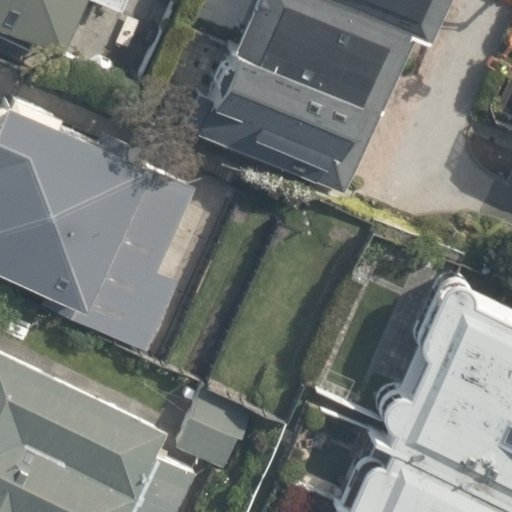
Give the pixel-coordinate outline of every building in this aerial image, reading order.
[(0,0),(0,9),(61,34),(74,0),(98,0),(116,7),(118,0),(0,0)] [(408,34),(332,0),(244,0),(192,116),(340,183),(408,34)] [(332,0),(408,34),(417,38),(433,0),(332,0)] [(511,42),(475,125),(511,141),(511,42)] [(210,176),(1,73),(0,74),(0,252),(152,327),(181,268),(168,262),(210,176)] [(511,290),(447,263),(387,399),(511,453),(511,290)] [(156,417),(0,339),(0,504),(15,511),(163,511),(188,463),(144,441),(156,417)] [(244,402),(195,377),(168,431),(216,456),(244,402)] [(511,511),(511,453),(387,399),(338,511),(511,511)]
